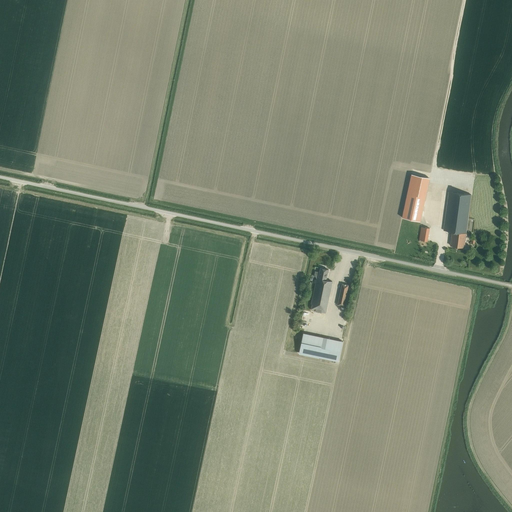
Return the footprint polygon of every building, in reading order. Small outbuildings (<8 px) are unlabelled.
[(402,217),(420,221),(430,178),(412,174),(402,217)] [(449,191),(444,230),(452,231),(450,246),(464,247),(466,233),(468,218),(471,194),(449,191)] [(422,227),(419,240),(428,241),(430,228),(422,227)] [(320,268),(319,272),(315,272),(314,276),(317,277),(311,304),(312,304),(311,310),(326,313),(332,281),(326,280),(329,270),(320,268)] [(338,305),(344,306),(349,285),(342,284),(338,305)] [(303,333),(299,353),(339,361),(343,341),(303,333)]
